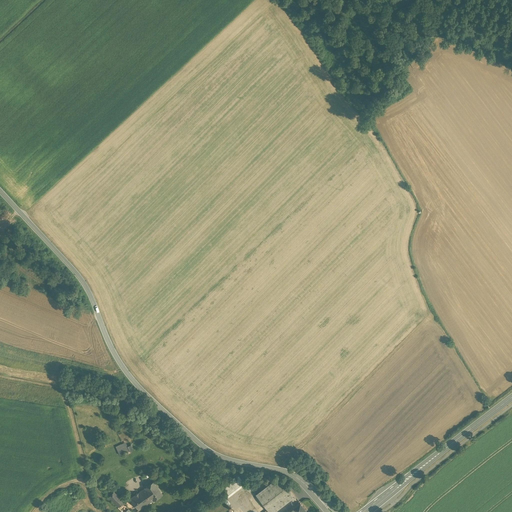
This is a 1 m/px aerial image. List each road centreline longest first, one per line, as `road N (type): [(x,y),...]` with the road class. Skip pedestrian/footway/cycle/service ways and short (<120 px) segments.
road 1 (secondary): [(0,188),(92,298),(109,344),(145,393),(208,451),(286,470),(329,511)]
road 2 (secondary): [(511,397),(365,511)]
